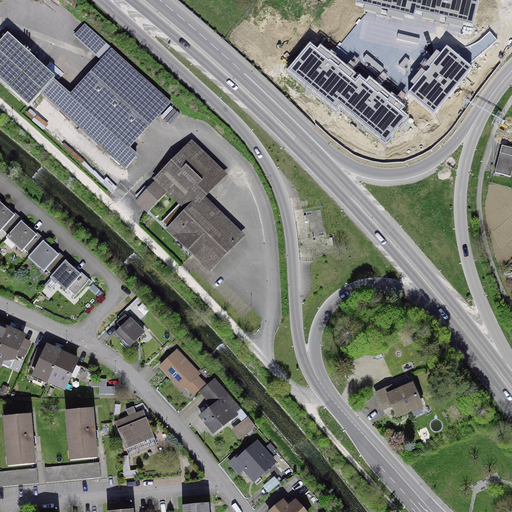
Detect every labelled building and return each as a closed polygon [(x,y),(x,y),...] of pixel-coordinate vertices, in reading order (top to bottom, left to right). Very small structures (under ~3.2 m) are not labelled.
[(357,0),(357,1),(413,14),(414,8),(472,22),(477,0),(357,0)] [(157,113),(168,101),(84,26),(74,37),(157,113)] [(11,36),(0,48),(0,82),(27,108),(42,92),(52,81),(55,78),(11,36)] [(317,50),(310,44),(290,69),(336,106),(340,101),(386,139),(405,115),(399,110),(402,106),(370,79),(367,83),(359,77),(355,82),(349,77),(353,73),(320,47),(317,50)] [(470,66),(447,47),(410,91),(433,110),(470,66)] [(125,149),(157,113),(99,60),(67,96),(125,149)] [(52,81),(42,92),(125,169),(135,158),(125,149),(67,96),(52,81)] [(188,147),(156,180),(187,211),(168,230),(209,270),(241,237),(201,198),(220,179),(188,147)] [(509,178),(511,167),(511,149),(501,147),(494,174),(509,178)] [(135,202),(146,213),(156,202),(145,191),(135,202)] [(0,229),(8,237),(3,243),(10,250),(14,246),(14,242),(74,296),(87,282),(74,271),(53,252),(31,232),(9,212),(0,204),(0,229)] [(124,317),(117,324),(118,323),(121,327),(115,333),(115,334),(116,334),(129,347),(128,347),(129,348),(143,334),(142,333),(142,334),(129,320),(128,320),(124,317)] [(0,365),(2,360),(13,359),(23,337),(10,331),(0,326),(0,365)] [(64,389),(76,361),(65,356),(55,352),(46,348),(33,375),(64,389)] [(174,353),(159,367),(181,390),(196,376),(174,353)] [(105,387),(105,380),(91,380),(90,387),(98,387),(98,395),(113,395),(113,388),(105,387)] [(200,394),(206,400),(220,388),(214,381),(200,394)] [(387,388),(375,393),(380,406),(389,402),(396,416),(420,406),(411,386),(390,395),(387,388)] [(239,410),(220,388),(206,400),(205,401),(211,408),(200,417),(212,433),(235,416),(234,414),(239,410)] [(73,461),(95,459),(91,411),(69,413),(70,429),(67,430),(69,451),(72,451),(73,461)] [(124,448),(152,436),(142,411),(114,423),(124,448)] [(11,466),(33,464),(29,417),(7,419),(8,435),(5,435),(7,457),(10,456),(11,466)] [(233,431),(239,438),(250,430),(244,422),(233,431)] [(266,470),(273,463),(256,444),(244,455),(240,452),(229,462),(239,473),(244,469),(255,480),(266,470)] [(100,478),(98,463),(44,468),(45,483),(100,478)] [(0,487),(37,484),(35,469),(0,472),(0,487)] [(269,492),(279,483),(274,477),(264,486),(269,492)] [(281,503),(276,507),(272,510),(270,511),(302,511),(294,503),(287,509),(281,503)]
